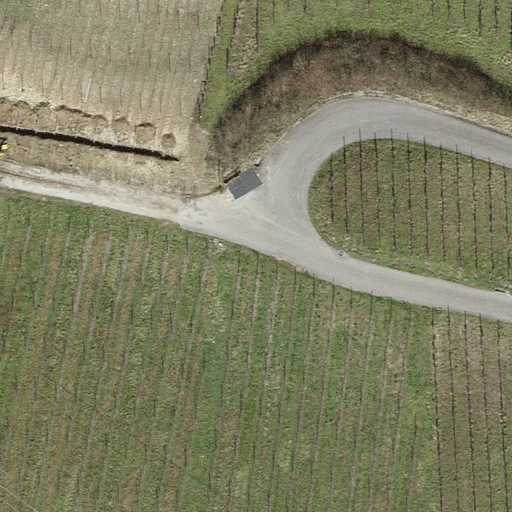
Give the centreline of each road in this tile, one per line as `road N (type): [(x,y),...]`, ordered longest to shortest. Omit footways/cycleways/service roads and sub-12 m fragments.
road 1 (track): [(511,166),(409,127),(335,127),(292,175),(285,226),(327,265),(511,313)]
road 2 (track): [(0,175),(285,226)]
